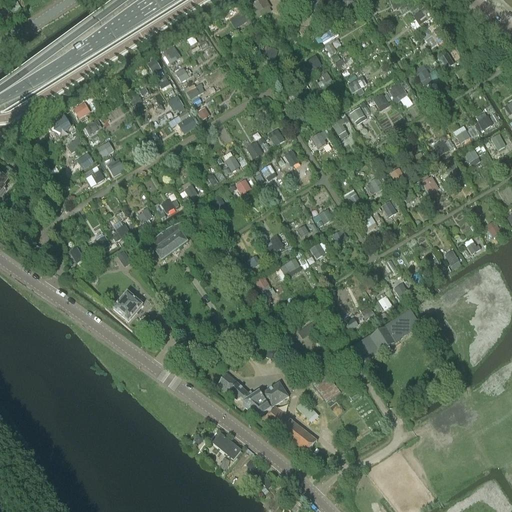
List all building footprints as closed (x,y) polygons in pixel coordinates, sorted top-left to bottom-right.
[(21,10),(15,0),(11,3),(13,7),(12,8),(15,14),(21,10)] [(261,0),(254,4),(260,13),(268,9),(261,0)] [(352,10),(351,0),(315,0),(316,12),(352,10)] [(406,5),(403,0),(393,0),(389,2),(393,11),(406,5)] [(0,25),(11,18),(4,6),(0,8),(0,25)] [(241,13),(237,16),(241,22),(245,19),(241,13)] [(426,22),(420,13),(413,18),(419,27),(426,22)] [(446,40),(441,31),(434,34),(439,43),(446,40)] [(260,40),(255,32),(245,38),(250,47),(260,40)] [(323,46),(331,41),(327,34),(322,36),(321,35),(318,37),(323,46)] [(266,48),(263,58),(274,62),(278,52),(266,48)] [(164,58),(169,66),(180,59),(176,51),(164,58)] [(449,59),(447,55),(439,59),(445,69),(453,65),(449,59)] [(311,70),(320,65),(315,57),(306,62),(311,70)] [(155,60),(146,66),(153,75),(161,69),(155,60)] [(339,73),(348,68),(344,60),(334,65),(339,73)] [(175,75),(180,84),(189,79),(183,70),(175,75)] [(431,79),(426,70),(416,76),(421,84),(431,79)] [(332,84),(328,78),(321,83),(324,89),(332,84)] [(173,88),(168,80),(158,86),(163,94),(173,88)] [(351,92),(358,88),(355,82),(347,86),(351,92)] [(405,93),(399,84),(389,91),(394,100),(405,93)] [(190,101),(199,96),(195,88),(185,93),(190,101)] [(340,104),(335,94),(325,100),(330,109),(340,104)] [(389,108),(382,96),(373,101),(380,113),(389,108)] [(401,100),(407,108),(413,104),(407,96),(401,100)] [(178,111),(184,107),(179,100),(173,103),(178,111)] [(81,107),(74,112),(79,120),(86,116),(81,107)] [(209,116),(205,108),(197,113),(201,121),(209,116)] [(364,118),(359,110),(349,116),(354,124),(364,118)] [(188,118),(185,113),(179,117),(182,122),(188,118)] [(493,126),(488,117),(477,123),(482,132),(493,126)] [(191,119),(186,122),(190,130),(196,126),(191,119)] [(345,133),(342,126),(343,126),(340,121),(331,127),(338,138),(345,133)] [(66,122),(58,126),(62,132),(70,127),(66,122)] [(95,133),(91,125),(84,129),(89,137),(95,133)] [(470,140),(465,131),(455,137),(460,146),(470,140)] [(284,143),(279,134),(269,139),(274,148),(284,143)] [(326,145),(319,135),(310,140),(317,151),(326,145)] [(494,154),(506,148),(499,137),(491,141),(493,145),(490,147),(494,154)] [(83,147),(78,139),(66,146),(71,154),(83,147)] [(449,151),(454,149),(452,140),(446,142),(449,151)] [(439,158),(449,152),(445,144),(443,141),(432,147),(439,158)] [(253,160),(264,154),(257,142),(246,148),(253,160)] [(110,154),(105,145),(97,150),(102,159),(110,154)] [(479,159),(474,151),(464,157),(469,165),(479,159)] [(299,164),(292,153),(284,158),(292,169),(299,164)] [(93,164),(88,155),(69,167),(75,176),(93,164)] [(240,169),(233,157),(224,162),(231,174),(240,169)] [(417,171),(426,165),(422,157),(412,162),(417,171)] [(114,163),(107,167),(112,176),(120,172),(114,163)] [(461,176),(455,166),(445,171),(451,182),(461,176)] [(270,167),(261,172),(265,179),(274,174),(270,167)] [(395,183),(404,178),(399,170),(389,175),(395,183)] [(103,180),(98,172),(90,176),(95,184),(103,180)] [(443,173),(438,175),(442,181),(447,178),(443,173)] [(217,184),(213,176),(207,179),(211,187),(217,184)] [(376,195),(384,190),(378,179),(369,184),(376,195)] [(429,180),(422,184),(428,193),(435,188),(429,180)] [(251,191),(245,182),(235,188),(241,197),(251,191)] [(189,201),(197,196),(191,187),(183,192),(189,201)] [(226,194),(221,197),(224,202),(229,199),(226,194)] [(357,195),(347,201),(352,209),(361,203),(357,195)] [(225,207),(219,198),(212,203),(217,211),(225,207)] [(175,210),(169,201),(160,206),(165,215),(175,210)] [(395,213),(389,203),(381,208),(387,218),(395,213)] [(340,217),(335,209),(330,213),(334,220),(340,217)] [(141,226),(152,220),(146,210),(140,213),(141,215),(136,218),(141,226)] [(323,226),(333,221),(327,211),(318,217),(323,226)] [(375,225),(369,215),(360,220),(366,230),(375,225)] [(161,262),(187,244),(187,243),(180,234),(179,235),(178,233),(184,230),(186,222),(180,224),(174,226),(169,229),(163,232),(158,236),(153,240),(149,245),(145,249),(141,255),(149,255),(154,251),(155,253),(161,262)] [(363,227),(360,222),(355,224),(358,230),(363,227)] [(493,239),(501,234),(500,233),(502,232),(500,228),(498,229),(494,222),(485,228),(493,239)] [(129,235),(124,226),(115,231),(117,234),(112,238),(115,244),(129,235)] [(308,236),(303,227),(296,231),(301,240),(308,236)] [(347,239),(343,231),(330,238),(335,246),(347,239)] [(276,253),(283,249),(277,239),(271,244),(276,253)] [(101,253),(109,248),(105,242),(97,247),(101,253)] [(471,256),(480,250),(478,247),(476,248),(474,245),(467,249),(471,256)] [(324,256),(318,246),(310,251),(316,261),(324,256)] [(84,261),(76,249),(68,254),(76,266),(84,261)] [(451,267),(458,263),(451,252),(444,257),(451,267)] [(131,264),(126,256),(126,257),(125,256),(119,261),(124,268),(124,269),(131,264)] [(251,270),(260,264),(255,257),(246,262),(251,270)] [(299,269),(294,260),(279,269),(284,278),(299,269)] [(434,279),(441,274),(436,267),(429,272),(434,279)] [(417,289),(424,285),(418,275),(411,279),(417,289)] [(271,289),(263,278),(254,284),(261,295),(271,289)] [(398,301),(407,295),(403,288),(394,294),(398,301)] [(113,310),(128,323),(142,306),(127,293),(113,310)] [(382,309),(389,304),(385,298),(378,302),(382,309)] [(376,318),(369,308),(360,314),(367,324),(376,318)] [(413,331),(404,317),(345,355),(354,368),(413,331)] [(360,329),(354,319),(349,321),(348,319),(341,323),(349,336),(360,329)] [(302,341),(317,331),(313,324),(298,334),(302,341)] [(322,368),(327,374),(332,370),(327,364),(322,368)] [(273,408),(288,398),(279,384),(261,395),(259,392),(253,396),(250,392),(247,394),(237,384),(227,375),(218,387),(228,394),(236,401),(241,399),(244,402),(243,403),(244,408),(248,412),(254,414),(258,417),(270,410),(272,412),(275,409),(273,408)] [(340,394),(326,375),(312,385),(326,405),(340,394)] [(434,390),(433,388),(431,385),(425,387),(428,393),(434,390)] [(312,424),(318,417),(303,402),(296,409),(312,424)] [(317,442),(275,409),(272,412),(263,421),(305,454),(317,442)] [(241,452),(220,434),(212,445),(233,462),(241,452)] [(223,460),(220,469),(227,471),(229,462),(223,460)] [(267,491),(272,487),(251,464),(246,469),(267,491)]
